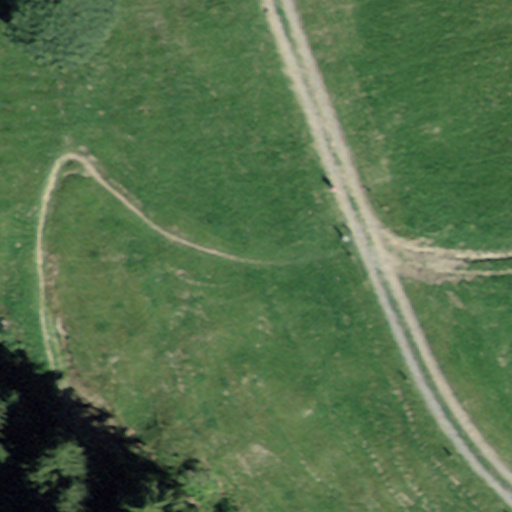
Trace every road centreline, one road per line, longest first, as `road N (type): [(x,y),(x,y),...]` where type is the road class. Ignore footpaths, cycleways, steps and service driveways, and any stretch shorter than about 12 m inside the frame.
road 1 (track): [(511,490),(435,390),(368,236)]
road 2 (track): [(368,236),(277,0)]
road 3 (track): [(368,236),(430,261),(511,263)]
